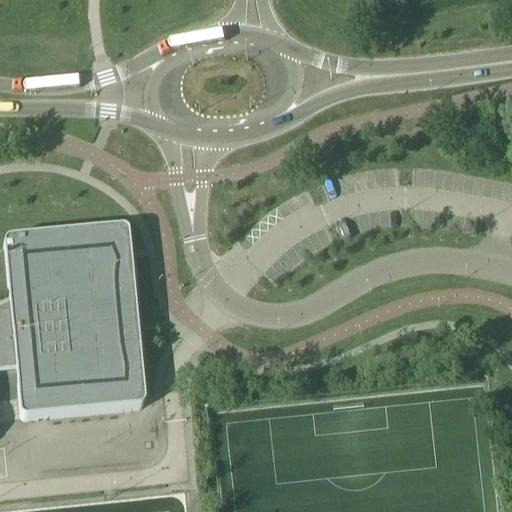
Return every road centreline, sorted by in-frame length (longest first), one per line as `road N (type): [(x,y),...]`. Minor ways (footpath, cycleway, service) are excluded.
road 1 (secondary): [(182,46),(82,83),(0,86)]
road 2 (secondary): [(0,109),(105,111),(155,123)]
road 3 (secondary): [(271,129),(339,94),(410,75)]
road 4 (secondary): [(410,75),(281,48)]
